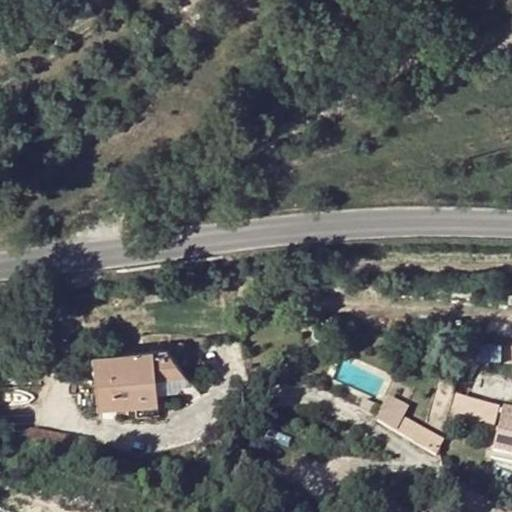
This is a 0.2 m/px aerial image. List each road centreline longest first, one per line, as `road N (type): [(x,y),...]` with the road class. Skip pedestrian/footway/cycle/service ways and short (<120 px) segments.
road 1 (tertiary): [(511,221),(421,216),(253,229),(0,263)]
road 2 (residential): [(370,424),(497,511)]
